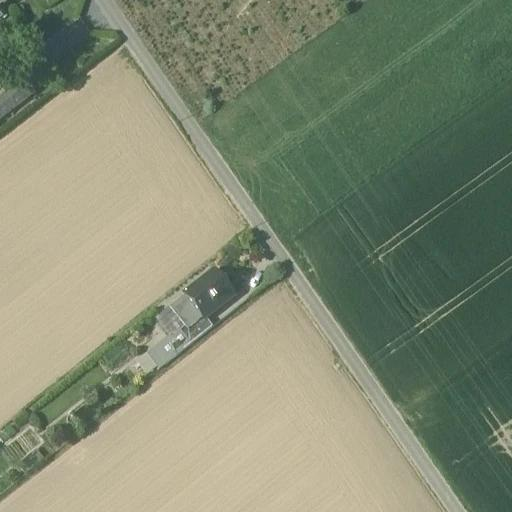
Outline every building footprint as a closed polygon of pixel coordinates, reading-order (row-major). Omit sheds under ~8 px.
[(0,0),(0,9),(12,0),(0,0)] [(23,84),(0,101),(0,121),(32,97),(23,84)] [(214,275),(182,300),(201,323),(201,324),(204,321),(232,298),(214,275)] [(201,323),(182,300),(170,309),(186,329),(189,333),(201,323)] [(170,309),(159,318),(156,326),(168,340),(170,342),(179,335),(186,329),(170,309)] [(201,323),(189,333),(186,329),(179,335),(189,348),(211,330),(204,321),(201,324),(201,323)] [(168,340),(145,358),(157,374),(189,348),(179,335),(170,342),(168,340)]
